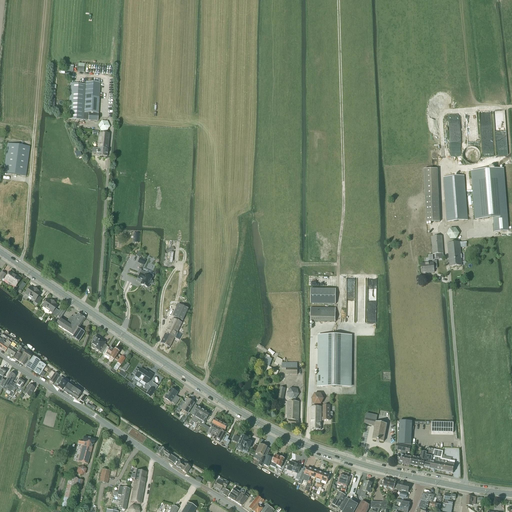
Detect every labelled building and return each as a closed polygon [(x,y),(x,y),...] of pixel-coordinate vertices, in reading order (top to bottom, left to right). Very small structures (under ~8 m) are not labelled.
[(70,84),(68,120),(98,121),(100,83),(86,83),(85,85),(70,84)] [(106,132),(110,127),(107,122),(101,121),(98,126),(101,131),(106,132)] [(107,157),(109,134),(99,133),(98,149),(92,148),(92,153),(97,154),(97,156),(107,157)] [(25,177),(30,147),(8,144),(4,174),(25,177)] [(472,171),(476,220),(493,218),(494,232),(508,231),(507,217),(506,217),(502,169),(472,171)] [(437,170),(424,170),(426,223),(439,222),(437,170)] [(447,222),(467,220),(463,176),(444,178),(447,222)] [(450,240),(456,239),(459,234),(456,229),(449,229),(447,235),(450,240)] [(443,260),(441,237),(431,237),(433,255),(436,255),(436,260),(443,260)] [(450,267),(454,266),(461,266),(460,248),(467,247),(466,242),(459,243),(455,243),(452,243),(448,244),(450,267)] [(434,272),(434,269),(437,268),(436,261),(433,262),(433,263),(421,264),(421,273),(430,272),(430,273),(434,272)] [(20,280),(9,272),(7,276),(5,275),(2,272),(0,274),(0,280),(0,281),(2,278),(5,280),(4,280),(15,287),(20,280)] [(140,272),(137,279),(142,281),(140,284),(148,288),(149,284),(151,285),(151,284),(152,283),(152,282),(151,281),(153,276),(145,273),(145,274),(140,272)] [(36,291),(30,287),(25,294),(35,301),(34,303),(37,305),(41,299),(38,297),(40,294),(38,293),(38,292),(36,291)] [(311,289),(310,304),(335,305),(336,290),(311,289)] [(53,304),(47,300),(42,307),(52,313),(51,315),(54,317),(58,311),(55,309),(57,306),(55,305),(55,304),(53,303),(53,304)] [(182,321),(188,309),(177,304),(172,317),(182,321)] [(335,322),(335,308),(310,308),(310,322),(335,322)] [(67,324),(60,319),(56,325),(73,337),(72,338),(78,342),(84,333),(78,329),(85,319),(77,314),(75,317),(73,316),(72,318),(71,317),(67,322),(67,323),(67,324)] [(180,338),(180,337),(181,337),(176,334),(182,323),(172,319),(166,331),(180,338)] [(179,341),(180,338),(166,331),(160,344),(169,348),(174,338),(179,341)] [(102,354),(107,347),(104,345),(105,343),(100,340),(100,339),(96,336),(92,342),(93,343),(91,346),(92,346),(92,347),(92,348),(92,349),(93,349),(93,350),(94,350),(94,349),(95,349),(99,351),(99,352),(102,354)] [(318,373),(317,387),(352,388),(351,373),(352,336),(319,336),(319,373),(318,373)] [(1,342),(0,343),(0,349),(1,350),(6,343),(8,342),(10,340),(7,338),(6,341),(5,340),(4,341),(2,340),(1,341),(1,342)] [(6,343),(1,350),(5,353),(10,346),(12,342),(10,340),(8,342),(6,343)] [(20,349),(21,348),(18,346),(16,350),(14,349),(17,345),(13,342),(6,353),(13,358),(16,353),(17,354),(20,349)] [(107,347),(102,354),(112,361),(113,360),(118,353),(118,351),(116,350),(115,350),(114,350),(114,351),(110,348),(110,349),(107,347)] [(25,352),(20,349),(17,354),(13,359),(18,362),(23,366),(27,360),(29,361),(32,357),(31,356),(25,352)] [(39,376),(45,366),(39,362),(40,362),(33,357),(27,365),(34,370),(33,372),(39,376)] [(122,357),(114,369),(116,371),(124,359),(122,357)] [(297,375),(297,364),(297,363),(282,363),(281,363),(281,366),(281,369),(286,369),(286,375),(297,375)] [(262,365),(261,368),(263,369),(261,372),(265,374),(267,371),(277,375),(279,372),(277,371),(269,367),(262,365)] [(136,369),(133,373),(137,375),(135,377),(134,379),(139,383),(140,380),(146,384),(152,375),(148,372),(147,374),(140,369),(139,371),(136,369)] [(7,391),(10,393),(15,384),(12,383),(16,377),(10,374),(7,380),(3,387),(8,389),(7,391)] [(53,383),(58,376),(55,374),(50,381),(53,383)] [(57,388),(63,391),(67,384),(66,383),(67,382),(62,379),(60,378),(56,383),(59,385),(57,388)] [(9,396),(10,397),(11,398),(16,389),(16,390),(17,388),(20,389),(21,389),(22,386),(25,382),(19,379),(17,383),(16,382),(14,386),(13,388),(11,392),(10,393),(9,396)] [(68,395),(72,388),(67,384),(63,391),(68,395)] [(26,396),(32,395),(32,393),(35,389),(29,385),(24,394),(25,395),(26,396)] [(72,398),(77,391),(72,388),(68,395),(72,398)] [(150,397),(155,391),(151,388),(146,394),(150,397)] [(282,404),(285,389),(280,388),(277,403),(282,404)] [(296,400),(299,395),(297,389),(290,388),(287,393),(289,399),(296,400)] [(178,393),(171,389),(169,392),(168,393),(169,393),(167,395),(166,395),(164,398),(165,398),(165,399),(171,403),(176,406),(180,399),(179,400),(175,397),(178,393)] [(76,400),(81,393),(77,391),(72,398),(76,400)] [(314,405),(321,405),(324,400),(321,394),(314,394),(311,399),(314,405)] [(188,413),(194,404),(188,399),(184,404),(181,403),(177,410),(180,412),(182,409),(188,413)] [(298,427),(299,415),(299,403),(294,402),(292,402),(288,402),(287,426),(298,427)] [(330,412),(330,406),(323,406),(323,418),(322,418),(321,418),(321,407),(311,407),(311,430),(321,430),(321,421),(323,421),(330,421),(330,416),(333,416),(333,412),(330,412)] [(194,423),(196,420),(195,419),(196,419),(197,418),(201,410),(198,407),(194,413),(193,416),(194,417),(189,424),(191,426),(194,423)] [(200,420),(205,412),(201,410),(197,418),(196,419),(195,419),(196,420),(194,423),(196,424),(198,419),(199,420),(200,420)] [(205,423),(210,414),(205,412),(200,420),(199,420),(198,422),(201,423),(200,425),(209,430),(207,435),(212,437),(214,434),(218,436),(221,430),(211,425),(211,426),(212,426),(210,429),(204,425),(205,423)] [(383,442),(387,425),(376,422),(377,416),(366,414),(364,424),(372,426),(372,425),(373,426),(375,426),(372,440),(376,441),(376,442),(378,442),(379,442),(379,441),(383,442)] [(224,432),(228,426),(215,419),(211,425),(221,430),(224,432)] [(399,421),(398,444),(411,445),(412,422),(399,421)] [(431,423),(431,433),(453,433),(453,423),(431,423)] [(219,443),(224,433),(224,432),(221,430),(218,436),(216,435),(214,438),(213,440),(219,443)] [(93,445),(95,440),(84,437),(83,443),(79,441),(78,445),(82,446),(78,462),(88,465),(93,445)] [(247,441),(248,439),(242,437),(240,440),(239,440),(237,444),(239,444),(237,449),(238,449),(237,450),(241,452),(242,451),(243,451),(243,450),(248,452),(249,449),(250,448),(251,448),(252,445),(251,444),(252,443),(247,441)] [(262,467),(265,460),(262,459),(263,456),(267,448),(260,444),(256,453),(255,456),(261,459),(258,465),(262,467)] [(396,445),(395,450),(401,451),(400,455),(399,455),(397,463),(403,464),(405,456),(406,456),(407,452),(405,452),(407,447),(396,445)] [(160,449),(157,447),(154,450),(158,452),(156,454),(161,458),(164,455),(168,458),(167,460),(174,464),(177,460),(160,448),(160,449)] [(420,459),(418,467),(423,468),(424,467),(430,469),(434,450),(433,450),(427,449),(426,453),(421,452),(420,459)] [(434,450),(430,469),(444,471),(444,472),(447,472),(446,474),(449,474),(449,473),(453,474),(455,462),(441,459),(443,452),(434,450)] [(275,456),(272,463),(270,466),(275,469),(276,466),(281,468),(285,460),(284,460),(284,458),(282,458),(282,457),(281,458),(275,456)] [(405,456),(403,464),(410,466),(412,457),(406,456),(405,456)] [(412,457),(410,466),(418,467),(420,459),(412,457)] [(184,465),(180,461),(176,467),(181,470),(186,474),(190,468),(184,464),(184,465)] [(295,464),(290,462),(287,470),(298,474),(301,466),(295,464)] [(304,468),(298,484),(301,485),(302,480),(304,475),(310,477),(312,470),(307,468),(306,469),(304,468)] [(101,474),(99,482),(107,484),(110,471),(102,469),(101,474)] [(312,470),(310,477),(315,479),(318,472),(312,470)] [(141,504),(147,473),(136,471),(135,475),(132,474),(131,478),(135,479),(130,503),(141,504)] [(318,472),(315,479),(321,481),(324,474),(318,472)] [(324,474),(321,481),(327,483),(329,477),(324,474)] [(340,476),(337,485),(341,486),(340,489),(341,490),(341,491),(341,492),(345,493),(346,490),(347,488),(350,479),(340,476)] [(69,477),(62,507),(70,509),(75,489),(76,490),(76,487),(81,488),(83,481),(78,480),(77,478),(69,477)] [(217,482),(214,488),(220,491),(222,488),(225,490),(228,483),(225,482),(224,483),(222,482),(223,481),(219,479),(217,482)] [(399,483),(396,482),(384,479),(383,483),(382,482),(380,486),(387,488),(387,489),(390,490),(390,488),(397,490),(399,483)] [(368,483),(366,482),(362,491),(360,497),(366,499),(367,497),(365,496),(366,493),(369,494),(371,490),(370,489),(372,484),(371,483),(368,482),(368,483)] [(410,486),(399,483),(397,490),(404,492),(408,493),(410,486)] [(125,511),(130,490),(123,488),(119,487),(117,493),(114,493),(114,497),(117,497),(117,495),(121,496),(119,509),(125,511)] [(238,492),(234,489),(228,498),(235,503),(240,495),(239,495),(240,492),(239,491),(238,492)] [(241,507),(248,496),(244,494),(245,492),(245,491),(243,490),(241,490),(240,492),(239,495),(240,495),(235,503),(241,507)] [(339,492),(335,498),(342,503),(345,496),(344,495),(345,493),(341,492),(341,491),(339,491),(338,492),(339,492)] [(423,493),(420,501),(428,503),(429,502),(432,503),(434,498),(438,500),(441,501),(442,498),(440,497),(439,497),(423,493)] [(444,500),(443,504),(446,505),(452,506),(453,502),(451,502),(452,500),(455,500),(456,496),(445,495),(444,498),(444,500)] [(260,502),(262,500),(257,497),(248,508),(253,511),(258,505),(257,505),(259,502),(260,502)] [(467,497),(466,506),(472,506),(472,505),(475,505),(476,498),(472,498),(472,497),(467,497)] [(335,498),(332,505),(338,508),(336,511),(337,511),(338,511),(339,511),(341,508),(340,507),(342,503),(335,498)] [(341,508),(339,511),(340,511),(341,511),(354,511),(358,506),(358,505),(356,504),(357,502),(354,501),(353,503),(346,499),(341,508)] [(387,509),(387,501),(387,499),(383,499),(383,503),(371,502),(371,508),(373,508),(380,509),(387,509)] [(394,507),(393,510),(398,511),(399,511),(400,511),(401,511),(402,511),(407,511),(411,503),(403,501),(402,501),(397,500),(396,502),(401,504),(399,509),(398,509),(398,508),(394,507)] [(420,501),(417,509),(426,511),(427,511),(427,510),(427,508),(427,507),(428,507),(428,505),(430,506),(429,507),(435,508),(440,510),(440,506),(440,505),(432,503),(430,503),(428,503),(420,501)] [(356,511),(366,511),(368,510),(369,506),(362,502),(359,507),(356,511)] [(194,511),(196,508),(188,503),(182,511),(194,511)]
